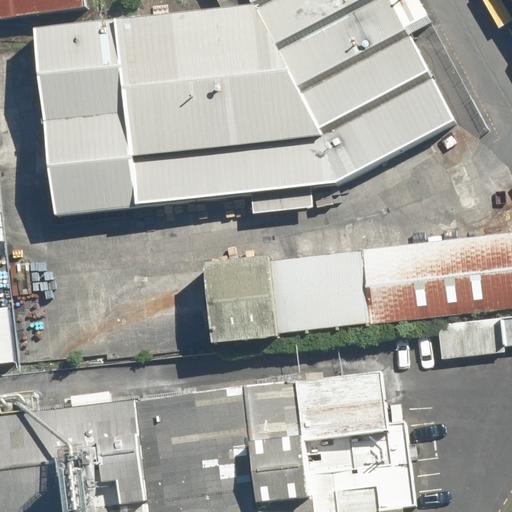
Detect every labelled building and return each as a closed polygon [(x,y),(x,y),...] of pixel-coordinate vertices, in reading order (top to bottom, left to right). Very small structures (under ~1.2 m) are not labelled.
[(0,0),(0,15),(95,5),(94,0),(0,0)] [(264,0),(266,4),(125,21),(146,203),(354,180),(468,117),(405,0),(264,0)] [(146,203),(125,21),(48,30),(70,212),(146,203)] [(511,233),(285,259),(293,331),(511,306),(511,233)] [(279,340),(270,262),(207,270),(216,348),(279,340)] [(11,309),(0,310),(0,368),(17,367),(11,309)] [(511,318),(441,327),(444,357),(511,349),(511,318)] [(387,378),(307,388),(320,511),(419,511),(410,426),(393,428),(387,378)] [(320,511),(307,388),(138,407),(150,504),(150,511),(320,511)] [(0,511),(81,511),(150,504),(138,407),(0,422),(0,511)]
